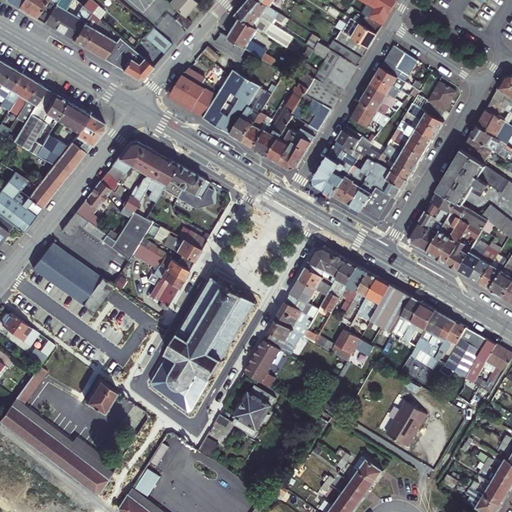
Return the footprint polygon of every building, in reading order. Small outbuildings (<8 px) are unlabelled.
[(23,0),(19,7),(44,22),(58,0),(23,0)] [(58,0),(44,22),(73,40),(92,12),(83,5),(76,17),(66,10),(72,0),(58,0)] [(181,13),(185,16),(197,2),(194,0),(171,0),(169,3),(170,3),(181,13)] [(269,7),(258,0),(248,0),(244,6),(273,24),(276,19),(281,23),(285,17),(269,7)] [(280,11),(286,0),(258,0),(269,7),(271,5),(280,11)] [(360,0),(375,9),(369,19),(382,26),(396,1),(396,0),(360,0)] [(99,5),(93,14),(101,20),(107,12),(99,5)] [(294,37),(273,24),(244,6),(235,15),(241,19),(258,30),(287,47),(294,37)] [(90,24),(96,16),(93,14),(92,12),(73,40),(83,46),(96,27),(90,24)] [(175,20),(186,30),(192,23),(185,16),(181,13),(175,20)] [(362,25),(377,34),(382,26),(369,19),(367,17),(366,17),(362,25)] [(258,30),(241,19),(228,38),(246,49),(257,56),(272,65),(276,60),(266,54),(260,51),(262,48),(251,41),(258,30)] [(106,34),(110,28),(101,20),(96,27),(83,46),(104,58),(116,40),(106,34)] [(342,32),(368,48),(377,34),(362,25),(355,20),(350,30),(344,27),(342,32)] [(146,38),(165,54),(173,44),(154,28),(146,38)] [(337,39),(364,56),(368,48),(342,32),(337,39)] [(246,49),(228,38),(222,34),(216,41),(241,57),(246,49)] [(116,40),(104,58),(136,78),(145,77),(155,66),(135,49),(119,36),(116,40)] [(316,36),(309,47),(314,50),(319,42),(321,39),(316,36)] [(332,50),(358,66),(362,59),(334,41),(330,49),(332,50)] [(313,52),(326,60),(332,50),(330,49),(329,48),(319,42),(314,50),(313,52)] [(220,57),(208,46),(202,53),(215,63),(220,57)] [(409,75),(417,61),(395,46),(382,67),(398,77),(402,70),(409,75)] [(310,57),(313,52),(314,50),(309,47),(305,54),(310,57)] [(332,109),(358,66),(332,50),(326,60),(320,71),(316,77),(306,93),(332,109)] [(0,101),(2,103),(21,72),(4,62),(0,67),(0,101)] [(320,71),(309,65),(305,72),(316,77),(320,71)] [(405,82),(398,77),(382,67),(376,76),(400,90),(401,91),(406,82),(405,82)] [(203,118),(219,93),(215,91),(213,93),(198,84),(202,84),(205,78),(188,68),(183,74),(176,86),(173,85),(168,94),(169,98),(203,118)] [(219,93),(203,118),(231,134),(261,87),(261,86),(257,83),(247,77),(245,76),(234,69),(229,76),(219,93)] [(278,85),(285,73),(280,70),(273,82),(275,83),(278,85)] [(402,70),(398,77),(405,82),(409,75),(402,70)] [(14,103),(30,77),(21,72),(2,103),(0,106),(3,109),(4,107),(9,100),(14,103)] [(306,93),(316,77),(305,72),(286,104),(289,106),(276,126),(273,124),(270,123),(266,131),(255,149),(268,157),(290,120),(293,115),(306,93)] [(247,77),(257,83),(259,80),(249,74),(247,77)] [(510,111),(511,108),(511,75),(506,77),(487,108),(498,116),(504,120),(510,112),(510,111)] [(372,85),(395,99),(400,90),(376,76),(372,85)] [(18,116),(39,83),(30,77),(14,103),(9,110),(9,111),(18,116)] [(420,89),(423,84),(417,80),(414,85),(420,89)] [(445,111),(456,91),(440,81),(428,101),(445,111)] [(19,134),(47,88),(39,83),(18,116),(23,119),(15,132),(19,134)] [(275,90),(277,87),(274,85),(269,92),(261,87),(231,134),(244,142),(262,112),(268,102),(271,97),(275,90)] [(390,107),(395,99),(372,85),(366,93),(389,107),(390,107)] [(16,139),(14,142),(36,155),(50,132),(69,101),(47,88),(19,134),(16,139)] [(304,122),(319,131),(332,109),(306,93),(293,115),(304,122)] [(386,111),(389,107),(366,93),(361,102),(384,115),(386,111)] [(409,96),(404,93),(399,101),(403,104),(409,96)] [(426,102),(416,97),(413,103),(422,109),(426,102)] [(9,100),(4,107),(9,110),(14,103),(9,100)] [(80,131),(91,114),(69,101),(50,132),(54,135),(59,127),(68,133),(63,141),(69,144),(80,131)] [(428,101),(423,109),(439,119),(445,111),(428,101)] [(384,115),(361,102),(352,117),(364,124),(368,118),(375,122),(376,120),(386,125),(391,119),(384,115)] [(408,112),(439,131),(444,122),(439,119),(423,109),(422,109),(413,103),(408,112)] [(289,106),(286,104),(273,124),(276,126),(289,106)] [(498,116),(487,108),(477,125),(497,138),(506,122),(504,120),(498,116)] [(393,116),(386,111),(384,115),(391,119),(393,116)] [(261,128),(268,116),(262,112),(244,142),(255,149),(266,131),(261,128)] [(434,140),(439,131),(408,112),(402,121),(434,140)] [(106,129),(105,123),(91,114),(80,131),(69,144),(53,166),(38,185),(29,196),(32,199),(26,208),(37,217),(106,129)] [(368,118),(364,124),(371,128),(375,122),(368,118)] [(292,129),(296,123),(290,120),(268,157),(280,164),(298,132),(292,129)] [(429,147),(434,140),(402,121),(398,129),(429,147)] [(304,122),(302,127),(316,136),(319,131),(304,122)] [(511,149),(511,148),(497,138),(477,125),(471,135),(487,147),(505,160),(511,149)] [(0,133),(6,137),(8,133),(0,127),(0,133)] [(297,168),(316,136),(302,127),(298,132),(280,164),(290,170),(297,168)] [(374,142),(372,141),(363,136),(361,139),(344,129),(338,140),(362,154),(365,156),(372,145),(374,142)] [(424,156),(429,147),(398,129),(393,137),(424,156)] [(12,136),(8,133),(6,137),(14,142),(16,139),(12,136)] [(487,147),(471,135),(463,149),(479,160),(487,147)] [(419,164),(424,156),(393,137),(388,145),(419,164)] [(60,138),(43,160),(53,166),(69,144),(63,141),(60,138)] [(115,192),(131,166),(144,144),(138,140),(129,142),(111,165),(112,166),(107,173),(106,173),(100,181),(112,190),(115,192)] [(334,146),(347,154),(357,160),(360,156),(362,154),(338,140),(334,146)] [(147,188),(165,155),(144,144),(131,166),(148,176),(143,179),(132,198),(129,196),(123,207),(134,212),(134,211),(147,188)] [(383,154),(384,152),(372,145),(365,156),(369,158),(377,163),(378,162),(383,154)] [(414,172),(419,164),(388,145),(384,152),(383,154),(414,172)] [(324,190),(347,154),(334,146),(315,178),(317,186),(324,190)] [(511,182),(463,149),(438,191),(457,202),(459,203),(469,187),(472,189),(481,195),(488,184),(501,192),(501,193),(511,200),(511,221),(491,205),(482,216),(488,220),(495,225),(509,237),(511,238),(511,182)] [(354,165),(357,160),(347,154),(324,190),(335,196),(354,165)] [(409,181),(414,172),(383,154),(378,162),(409,181)] [(164,186),(177,162),(165,155),(147,188),(152,191),(148,198),(155,202),(164,186)] [(362,170),(368,161),(363,158),(357,167),(362,170)] [(398,199),(404,189),(373,170),(377,163),(369,158),(368,161),(362,170),(370,175),(367,180),(377,186),(398,199)] [(197,198),(199,199),(210,180),(177,162),(164,186),(173,191),(174,190),(195,202),(197,198)] [(404,189),(409,181),(378,162),(377,163),(373,170),(404,189)] [(1,163),(0,165),(0,175),(8,182),(15,172),(1,163)] [(357,167),(354,165),(335,196),(343,201),(362,170),(357,167)] [(343,201),(351,206),(367,180),(370,175),(362,170),(343,201)] [(0,215),(24,233),(37,217),(26,208),(32,199),(29,196),(38,185),(15,172),(8,182),(0,192),(0,215)] [(367,180),(351,206),(361,212),(374,192),(377,186),(367,180)] [(91,216),(112,190),(100,181),(76,212),(87,221),(91,216)] [(377,186),(374,192),(382,197),(395,205),(398,199),(377,186)] [(469,187),(459,203),(462,205),(472,189),(469,187)] [(457,202),(438,191),(432,201),(442,207),(451,213),(457,202)] [(370,217),(382,197),(374,192),(361,212),(370,217)] [(382,197),(370,217),(377,222),(385,220),(395,205),(382,197)] [(457,202),(451,213),(457,216),(470,224),(474,226),(482,231),(483,230),(488,220),(482,216),(462,205),(459,203),(457,202)] [(123,207),(121,212),(130,217),(134,212),(123,207)] [(441,218),(446,221),(451,213),(442,207),(439,212),(419,247),(428,252),(438,233),(433,230),(441,218)] [(419,247),(439,212),(436,210),(433,215),(426,210),(410,237),(411,242),(419,247)] [(115,242),(106,235),(102,241),(128,261),(132,255),(139,243),(142,238),(145,233),(149,228),(152,222),(134,211),(134,212),(130,217),(115,242)] [(87,221),(76,212),(62,230),(69,235),(78,224),(83,228),(88,221),(87,221)] [(445,222),(452,226),(457,216),(451,213),(446,221),(445,222)] [(0,242),(13,225),(0,215),(0,242)] [(470,224),(457,216),(452,226),(445,222),(438,233),(428,252),(459,271),(477,240),(469,235),(465,233),(470,224)] [(488,220),(483,230),(489,234),(495,225),(488,220)] [(472,230),(474,226),(470,224),(465,233),(469,235),(472,230)] [(106,235),(94,226),(89,233),(101,242),(102,241),(106,235)] [(474,226),(472,230),(480,235),(482,231),(474,226)] [(150,236),(182,254),(194,261),(198,254),(201,249),(179,237),(161,227),(157,233),(153,230),(150,236)] [(184,228),(179,237),(201,249),(206,240),(184,228)] [(480,235),(478,238),(485,242),(490,235),(489,234),(483,230),(482,231),(480,235)] [(159,264),(184,278),(194,261),(182,254),(177,263),(165,255),(166,253),(158,249),(157,251),(154,249),(156,246),(142,238),(139,243),(163,257),(159,264)] [(485,242),(478,238),(477,240),(459,271),(470,278),(482,258),(478,256),(485,242)] [(44,253),(32,268),(35,271),(77,300),(84,305),(93,311),(112,286),(52,242),(44,253)] [(168,306),(169,303),(184,278),(159,264),(163,257),(139,243),(132,255),(147,264),(149,261),(158,266),(154,274),(160,278),(150,296),(161,302),(168,306)] [(511,243),(503,257),(509,260),(511,256),(511,254),(511,243)] [(325,270),(327,271),(337,254),(328,249),(325,247),(318,249),(307,267),(322,276),(325,270)] [(499,254),(489,248),(482,258),(470,278),(480,283),(492,265),(499,254)] [(347,260),(337,254),(327,271),(325,270),(322,276),(324,278),(334,283),(347,260)] [(511,256),(509,260),(490,290),(504,298),(511,283),(511,256)] [(503,257),(497,268),(492,265),(480,283),(490,290),(509,260),(503,257)] [(347,286),(359,266),(347,260),(334,283),(332,287),(327,296),(325,299),(319,310),(309,327),(304,336),(315,342),(338,302),(347,286)] [(369,273),(359,266),(347,286),(349,288),(344,297),(348,298),(342,309),(347,312),(348,309),(369,273)] [(324,278),(322,276),(307,267),(300,280),(316,290),(320,292),(327,296),(332,287),(322,281),(324,278)] [(378,278),(369,273),(348,309),(347,312),(341,322),(347,324),(350,327),(352,324),(346,321),(347,319),(348,320),(355,308),(357,304),(362,307),(378,278)] [(241,291),(231,284),(229,286),(226,285),(227,283),(225,282),(225,283),(215,278),(216,277),(214,276),(214,277),(212,276),(211,278),(212,278),(212,280),(211,279),(210,281),(211,282),(201,298),(200,297),(199,299),(200,300),(190,316),(189,315),(188,317),(189,318),(181,331),(180,332),(178,331),(178,333),(179,335),(169,352),(168,351),(167,352),(168,353),(167,354),(168,355),(153,380),(153,386),(189,413),(193,412),(211,380),(212,380),(213,380),(215,381),(215,379),(213,378),(223,360),(225,361),(226,360),(225,359),(226,358),(225,357),(233,343),(234,344),(235,342),(234,341),(244,325),(244,326),(245,324),(245,323),(254,307),(255,308),(256,306),(255,306),(256,304),(257,304),(258,303),(256,302),(257,301),(255,300),(254,301),(245,295),(245,294),(244,293),(243,294),(240,293),(241,291)] [(407,294),(378,278),(362,307),(359,311),(357,314),(370,322),(371,321),(392,333),(397,324),(413,297),(407,294)] [(316,290),(300,280),(292,294),(309,304),(316,290)] [(309,304),(312,306),(320,292),(316,290),(309,304)] [(325,299),(327,296),(320,292),(312,306),(319,310),(325,299)] [(309,304),(292,294),(285,305),(281,311),(309,327),(319,310),(312,306),(309,304)] [(423,303),(413,297),(397,324),(401,325),(404,328),(408,329),(423,303)] [(165,311),(168,306),(161,302),(158,307),(165,311)] [(436,310),(423,303),(408,329),(402,339),(408,343),(416,330),(415,327),(417,325),(425,330),(436,310)] [(449,318),(436,310),(425,330),(415,347),(417,348),(429,355),(449,318)] [(304,336),(309,327),(281,311),(276,320),(302,335),(304,336)] [(26,340),(30,343),(38,333),(10,312),(9,314),(7,313),(2,320),(2,323),(2,324),(25,341),(26,340)] [(457,322),(449,318),(429,355),(435,359),(457,322)] [(291,354),(302,335),(276,320),(265,338),(282,349),(291,354)] [(462,325),(457,322),(435,359),(439,362),(442,363),(445,365),(447,361),(442,357),(445,352),(450,355),(460,339),(466,328),(462,325)] [(397,324),(392,333),(395,335),(401,325),(397,324)] [(401,338),(402,339),(408,329),(404,328),(399,337),(401,338)] [(450,355),(447,361),(445,365),(466,378),(481,351),(487,340),(466,328),(460,339),(450,355)] [(374,346),(344,330),(331,352),(347,362),(355,349),(368,356),(374,346)] [(282,349),(265,338),(245,372),(265,384),(271,375),(267,373),(282,349)] [(412,352),(415,347),(408,343),(402,339),(401,338),(398,344),(412,352)] [(481,351),(466,378),(469,380),(474,383),(478,377),(487,361),(496,345),(487,340),(481,351)] [(41,363),(55,345),(50,341),(42,353),(35,348),(30,355),(41,363)] [(478,377),(474,383),(487,390),(491,393),(499,378),(511,358),(511,354),(496,345),(487,361),(496,366),(488,380),(489,380),(487,383),(478,377)] [(417,348),(415,347),(412,352),(436,366),(439,362),(435,359),(429,355),(417,348)] [(0,360),(8,367),(13,360),(0,350),(0,360)] [(40,365),(16,397),(24,403),(48,371),(40,365)] [(100,378),(85,401),(105,413),(118,391),(100,378)] [(237,416),(238,416),(233,423),(254,436),(264,420),(266,422),(270,415),(268,414),(277,398),(256,386),(253,392),(252,391),(250,394),(248,393),(244,399),(246,401),(243,406),(240,405),(237,411),(239,413),(237,416)] [(487,399),(491,393),(487,390),(483,397),(487,399)] [(11,404),(109,479),(114,472),(16,398),(11,404)] [(429,416),(408,402),(401,414),(422,426),(429,416)] [(94,493),(100,492),(109,479),(11,404),(3,415),(0,419),(0,421),(25,440),(94,493)] [(316,415),(322,419),(328,422),(329,420),(331,417),(325,413),(323,415),(318,411),(316,415)] [(229,421),(219,414),(216,420),(226,426),(229,421)] [(422,426),(401,414),(396,421),(397,422),(389,435),(409,448),(422,426)] [(320,434),(328,422),(322,419),(315,430),(320,434)] [(507,436),(503,442),(507,445),(511,438),(507,436)] [(206,437),(198,450),(210,458),(218,444),(206,437)] [(1,448),(0,449),(0,495),(23,466),(1,448)] [(351,465),(375,483),(383,472),(362,457),(358,462),(351,457),(340,449),(336,455),(342,459),(347,462),(351,465)] [(481,461),(485,464),(489,458),(474,449),(471,455),(481,461)] [(489,458),(485,464),(490,467),(494,461),(489,458)] [(342,468),(347,462),(342,459),(338,465),(342,468)] [(498,472),(511,480),(511,463),(509,462),(505,460),(498,472)] [(481,470),(485,464),(481,461),(477,467),(481,470)] [(481,470),(486,473),(490,467),(485,464),(481,470)] [(350,483),(366,495),(375,483),(351,465),(347,470),(355,476),(350,483)] [(146,468),(133,488),(146,498),(160,477),(146,468)] [(511,480),(498,472),(491,484),(508,494),(511,487),(511,480)] [(454,488),(458,481),(448,474),(444,483),(454,488)] [(17,511),(41,511),(56,489),(34,475),(12,509),(17,511)] [(330,476),(326,482),(330,486),(335,480),(330,476)] [(326,491),(330,486),(326,482),(321,488),(326,491)] [(475,482),(471,488),(476,491),(479,485),(475,482)] [(342,494),(358,506),(366,495),(350,483),(342,494)] [(491,484),(484,496),(501,506),(508,494),(491,484)] [(163,511),(146,498),(133,488),(129,495),(151,511),(163,511)] [(472,497),(476,491),(471,488),(467,494),(472,497)] [(484,496),(476,491),(472,497),(468,503),(477,508),(484,496)] [(342,494),(334,505),(343,511),(353,511),(358,506),(342,494)] [(151,511),(129,495),(120,508),(120,511),(151,511)] [(477,508),(483,511),(497,511),(501,506),(484,496),(477,508)] [(264,511),(266,509),(271,502),(265,497),(254,511),(264,511)] [(314,499),(310,505),(314,508),(318,503),(314,499)] [(343,511),(334,505),(333,507),(329,503),(322,511),(343,511)]
